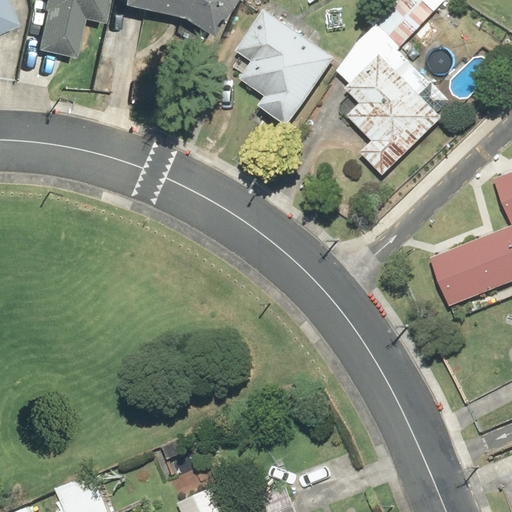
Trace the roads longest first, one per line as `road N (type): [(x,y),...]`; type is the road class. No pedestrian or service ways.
road 1 (residential): [(329,297),(274,244),(174,178),(96,151),(0,139)]
road 2 (residential): [(329,297),(511,125)]
road 3 (residential): [(426,460),(379,367),(329,297)]
